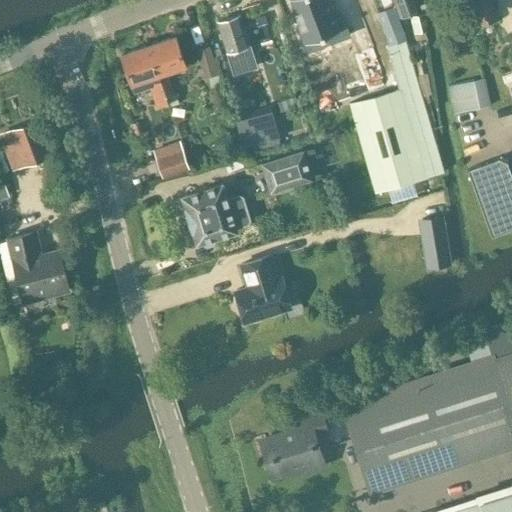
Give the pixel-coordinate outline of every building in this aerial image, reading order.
[(319,0),(292,0),(302,27),(296,29),(303,50),(322,42),(327,48),(341,43),(337,28),(330,31),(319,0)] [(394,0),(395,3),(399,1),(403,13),(417,7),(414,0),(394,0)] [(471,0),(480,25),(497,20),(491,0),(471,0)] [(394,6),(377,12),(388,41),(405,35),(394,6)] [(426,12),(410,16),(414,34),(428,30),(426,12)] [(240,14),(218,21),(227,51),(232,67),(254,60),(252,54),(244,29),(242,22),(240,14)] [(264,15),(242,22),(244,29),(267,22),(264,15)] [(399,89),(350,102),(351,104),(376,191),(443,171),(435,140),(416,76),(405,35),(388,41),(389,43),(386,44),(399,89)] [(176,36),(149,45),(166,95),(174,92),(169,77),(167,77),(165,71),(185,64),(176,36)] [(166,95),(149,45),(122,54),(133,91),(152,85),(158,106),(169,103),(166,95)] [(218,74),(210,46),(196,50),(204,78),(218,74)] [(381,70),(372,48),(354,55),(367,91),(384,85),(381,70)] [(448,85),(454,112),(490,105),(484,77),(448,85)] [(273,115),(237,124),(242,145),(262,140),(264,148),(279,144),(277,136),(278,135),(273,115)] [(12,129),(25,163),(48,155),(35,121),(12,129)] [(157,158),(163,176),(188,168),(179,141),(170,144),(173,153),(157,158)] [(271,192),(312,179),(303,151),(262,164),(271,192)] [(511,175),(507,162),(508,162),(498,157),(498,158),(467,169),(491,235),(511,227),(511,175)] [(223,182),(181,195),(197,245),(201,243),(202,243),(207,246),(215,244),(217,238),(239,232),(238,228),(228,197),(223,182)] [(443,214),(419,218),(424,247),(448,244),(443,214)] [(25,300),(65,290),(56,252),(36,257),(30,233),(10,238),(25,300)] [(246,322),(291,308),(281,276),(278,277),(271,255),(241,264),(248,287),(236,290),(246,322)] [(511,354),(348,407),(348,409),(374,491),(394,485),(392,480),(511,442),(511,354)] [(307,433),(324,428),(321,417),(305,422),(306,426),(265,439),(275,473),(318,460),(307,433)] [(511,511),(511,490),(480,501),(478,502),(445,511),(511,511)]
